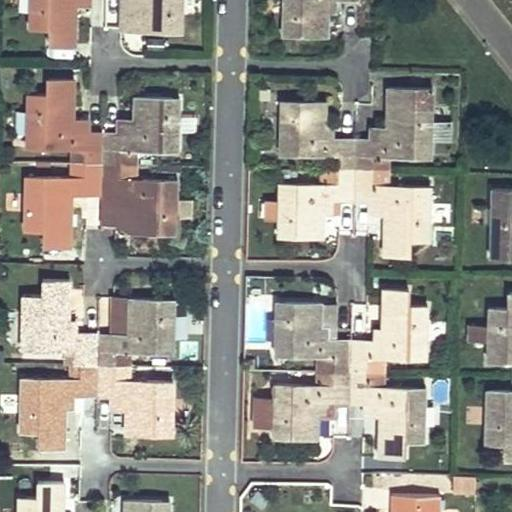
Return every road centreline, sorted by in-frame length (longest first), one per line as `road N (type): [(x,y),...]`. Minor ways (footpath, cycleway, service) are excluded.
road 1 (residential): [(221,467),(219,259)]
road 2 (residential): [(219,259),(224,58)]
road 3 (residential): [(221,467),(348,471)]
road 4 (residential): [(94,465),(221,467)]
road 5 (residential): [(224,58),(351,58)]
road 6 (residential): [(93,255),(219,259)]
road 7 (residential): [(219,259),(345,261)]
road 8 (residential): [(100,54),(224,58)]
